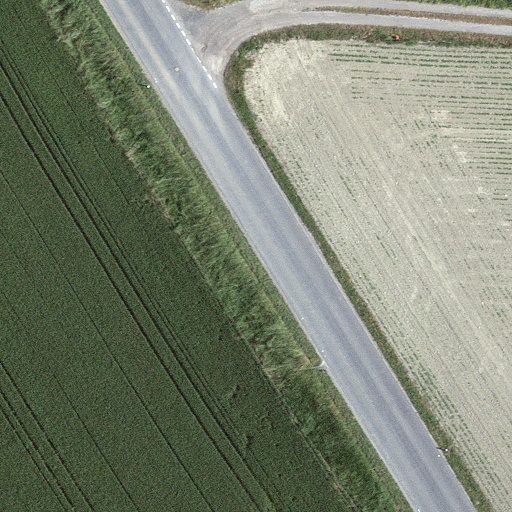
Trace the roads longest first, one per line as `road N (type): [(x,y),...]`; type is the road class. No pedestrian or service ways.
road 1 (tertiary): [(140,0),(446,511)]
road 2 (track): [(511,23),(317,10),(247,18),(172,53)]
